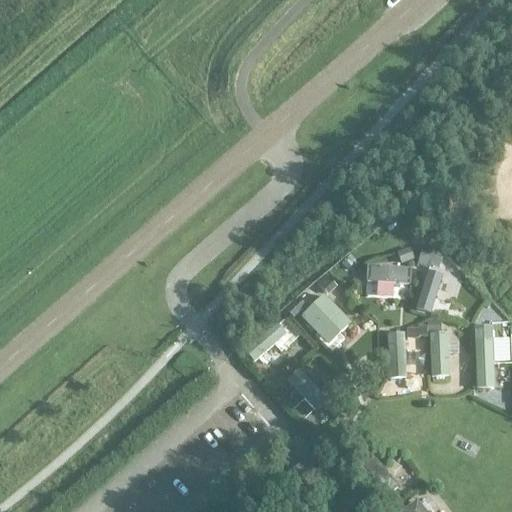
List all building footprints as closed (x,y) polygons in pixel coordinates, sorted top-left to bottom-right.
[(442,257),(422,251),(417,265),(420,266),(429,269),(430,266),(438,268),(442,257)] [(368,297),(407,300),(409,272),(370,269),(368,297)] [(444,275),(429,270),(416,310),(431,315),(444,275)] [(303,318),(331,346),(351,326),(322,298),(303,318)] [(253,364),(286,336),(275,324),(243,352),(253,364)] [(405,377),(403,333),(387,334),(389,378),(405,377)] [(475,342),(476,389),(493,389),(492,341),(496,341),(496,333),(477,333),(477,342),(475,342)] [(448,377),(446,336),(429,337),(431,378),(448,377)] [(463,382),(466,369),(453,366),(449,386),(473,391),(474,385),(463,382)] [(305,369),(291,382),(321,415),(335,401),(305,369)] [(511,376),(494,377),(494,399),(511,398),(511,376)] [(247,413),(260,422),(267,412),(253,403),(247,413)] [(386,496),(397,487),(374,459),(363,468),(362,467),(347,480),(356,491),(371,478),(386,496)] [(347,511),(340,502),(327,510),(328,511),(347,511)]
